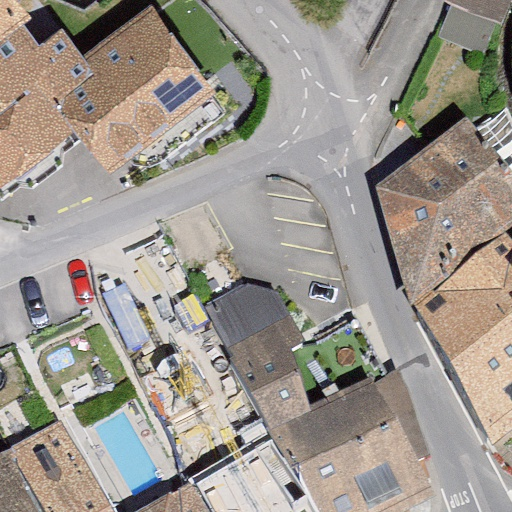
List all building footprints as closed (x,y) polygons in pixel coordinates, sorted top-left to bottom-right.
[(58,0),(0,0),(0,165),(91,100),(135,161),(231,92),(164,0),(142,0),(87,40),(58,0)] [(510,0),(452,0),(501,22),(510,0)] [(511,194),(467,126),(352,192),(400,318),(511,243),(511,194)] [(511,243),(400,318),(483,441),(511,421),(511,243)] [(380,379),(249,444),(282,511),(420,511),(405,479),(424,470),(380,379)] [(84,511),(40,438),(0,459),(0,511),(84,511)] [(282,511),(249,444),(135,511),(282,511)]
